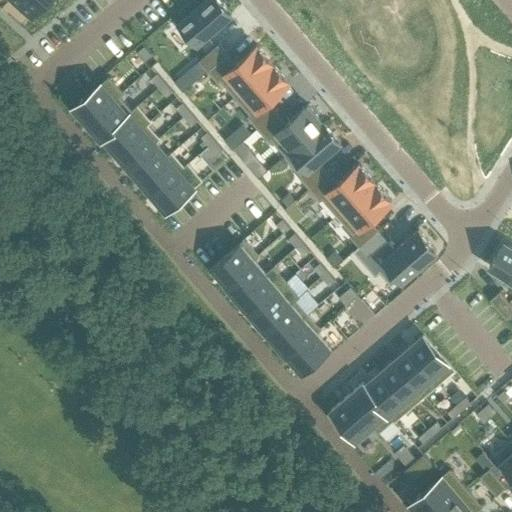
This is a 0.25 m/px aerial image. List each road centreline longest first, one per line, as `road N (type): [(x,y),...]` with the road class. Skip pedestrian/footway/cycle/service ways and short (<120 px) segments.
road 1 (residential): [(135,0),(33,87),(299,402)]
road 2 (residential): [(467,240),(257,0)]
road 3 (residential): [(467,240),(448,267),(299,402)]
road 4 (residential): [(299,402),(395,511)]
